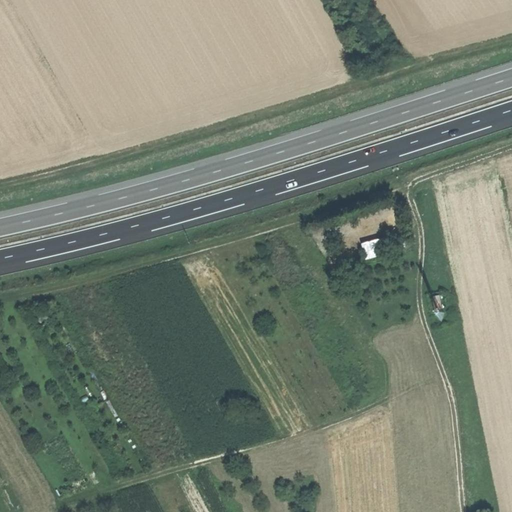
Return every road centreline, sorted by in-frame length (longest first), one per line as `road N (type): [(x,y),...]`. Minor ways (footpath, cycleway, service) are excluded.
road 1 (track): [(511,144),(272,228),(0,301)]
road 2 (trunk): [(511,77),(0,227)]
road 3 (trunk): [(0,257),(184,211),(511,109)]
road 4 (track): [(35,511),(309,431),(444,376)]
road 5 (track): [(467,511),(453,406),(420,305),(419,216),(391,186)]
